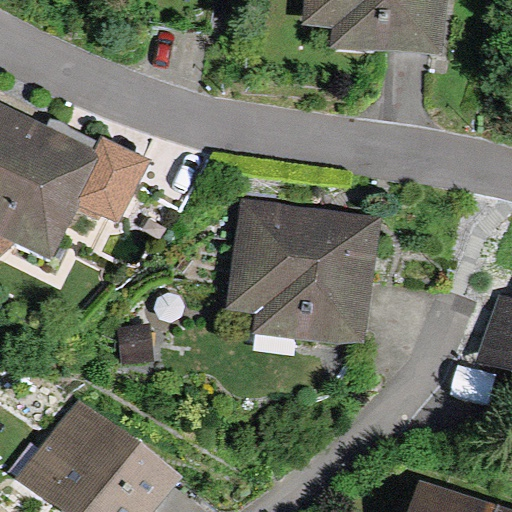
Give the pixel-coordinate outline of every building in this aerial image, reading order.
[(128,0),(125,27),(204,37),(208,0),(128,0)] [(449,0),(302,0),(300,25),(328,28),(326,45),(444,56),(449,0)] [(84,167),(0,123),(0,250),(31,267),(84,167)] [(370,231),(238,212),(223,313),(245,316),(242,338),(352,354),(370,231)] [(511,312),(498,308),(478,368),(511,379),(511,312)] [(115,366),(141,365),(140,333),(114,334),(115,366)] [(68,412),(11,494),(37,511),(140,511),(163,480),(68,412)] [(462,511),(409,497),(404,511),(462,511)]
